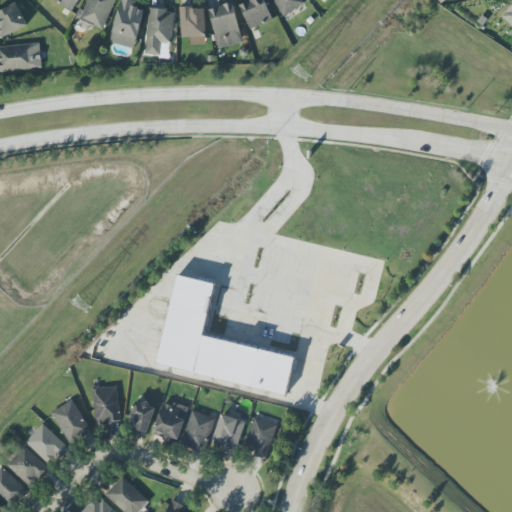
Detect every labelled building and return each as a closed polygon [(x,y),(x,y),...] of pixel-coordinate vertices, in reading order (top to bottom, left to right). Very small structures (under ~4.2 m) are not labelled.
[(74,12),(80,0),(51,0),(74,12)] [(115,0),(87,0),(79,21),(103,30),(115,0)] [(143,9),(130,6),(130,0),(120,0),(111,44),(135,49),(143,9)] [(249,0),(250,1),(240,5),(250,29),(273,21),(265,0),(249,0)] [(273,0),(284,17),(305,4),(302,0),(273,0)] [(0,38),(28,26),(17,3),(0,11),(0,38)] [(218,48),(243,43),(234,3),(209,9),(218,48)] [(511,26),(511,4),(501,17),(511,26)] [(206,45),(204,7),(180,9),(181,38),(190,38),(190,45),(206,45)] [(145,54),(171,55),(173,10),(148,9),(145,54)] [(0,47),(0,72),(42,69),(39,43),(0,47)] [(204,339),(214,283),(175,276),(158,368),(288,393),(295,356),(204,339)] [(116,385),(91,389),(96,425),(121,421),(116,385)] [(69,444),(91,432),(73,400),(52,412),(69,444)] [(134,401),(130,419),(134,420),(132,429),(149,433),(155,406),(134,401)] [(177,442),(189,408),(173,403),(172,406),(163,403),(153,433),(177,442)] [(215,418),(191,411),(181,446),(204,453),(215,418)] [(245,422),(221,414),(212,443),(236,451),(245,422)] [(245,447),(255,450),(253,456),(268,460),(277,424),(253,418),(245,447)] [(54,456),(58,460),(69,448),(42,424),(25,443),(48,463),(54,456)] [(7,466),(31,489),(48,470),(25,447),(7,466)] [(0,468),(0,498),(10,509),(27,491),(2,467),(0,468)] [(139,511),(149,501),(122,477),(105,495),(124,511),(139,511)] [(112,511),(96,496),(81,511),(112,511)] [(180,511),(183,506),(170,500),(164,511),(180,511)]
